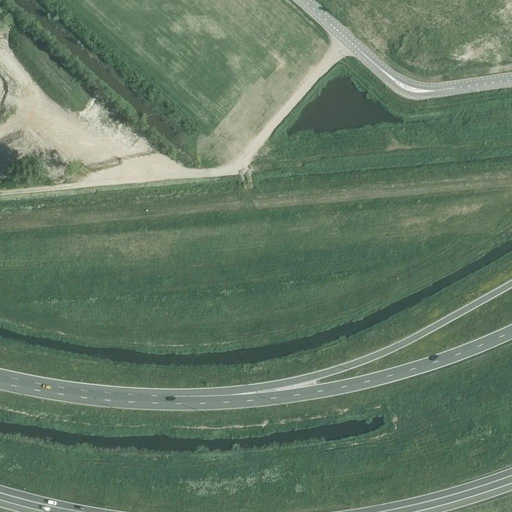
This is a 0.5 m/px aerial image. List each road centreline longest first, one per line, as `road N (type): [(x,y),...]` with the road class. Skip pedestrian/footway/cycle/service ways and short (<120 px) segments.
road 1 (track): [(348,41),(229,170),(0,193)]
road 2 (trunk): [(511,283),(392,348),(232,398)]
road 3 (trunk): [(511,331),(379,378),(232,398)]
road 4 (trunk): [(232,398),(125,398),(0,379)]
road 5 (trunk): [(380,511),(511,475)]
